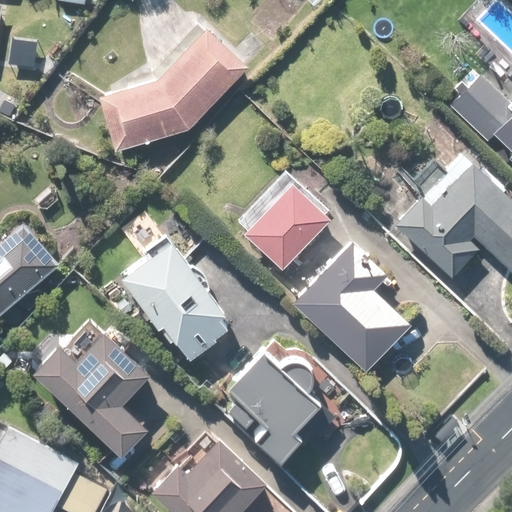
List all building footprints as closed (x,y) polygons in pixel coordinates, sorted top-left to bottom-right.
[(209,23),(162,72),(101,91),(118,145),(191,122),(249,60),(209,23)] [(511,102),(480,71),(452,100),(511,159),(511,102)] [(511,191),(465,149),(398,221),(455,273),(486,240),(511,263),(511,191)] [(247,227),(285,263),(330,214),(293,179),(247,227)] [(0,310),(60,260),(25,219),(0,239),(0,310)] [(226,305),(174,233),(127,267),(190,354),(232,324),(221,309),(226,305)] [(355,235),(296,295),(368,365),(413,320),(374,282),(388,267),(355,235)] [(63,337),(37,363),(126,447),(151,421),(124,395),(151,367),(106,324),(79,352),(63,337)] [(318,394),(265,344),(229,381),(238,390),(229,400),(247,417),(257,407),(268,418),(255,431),(280,455),(302,432),(291,422),(318,394)] [(80,457),(11,420),(0,439),(0,511),(49,511),(57,498),(82,511),(92,511),(107,486),(74,468),(80,457)] [(180,457),(155,482),(186,511),(237,511),(235,510),(268,476),(221,431),(188,465),(180,457)]
